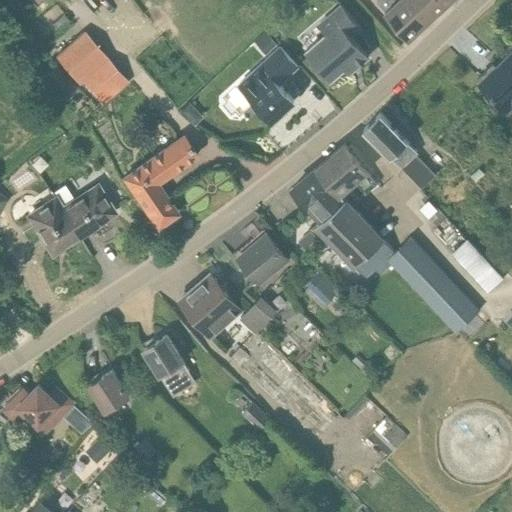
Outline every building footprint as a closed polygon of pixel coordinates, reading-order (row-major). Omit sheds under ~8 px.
[(378,0),(378,1),(385,10),(397,23),(410,38),(429,20),(410,0),(378,0)] [(447,4),(443,0),(410,0),(429,20),(447,4)] [(306,50),(318,64),(331,79),(346,67),(350,72),(368,57),(352,37),(362,28),(342,4),(326,17),(319,24),(326,32),(306,50)] [(265,31),(253,41),(265,55),(277,45),(265,31)] [(298,66),(290,57),(280,45),(254,71),(263,81),(248,95),(256,102),(273,121),(294,101),(279,84),(298,66)] [(80,78),(104,103),(129,82),(106,55),(80,78)] [(491,66),(478,79),(481,83),(481,84),(495,98),(508,110),(511,107),(511,108),(511,58),(509,55),(495,70),(491,66)] [(40,78),(62,101),(76,88),(54,65),(40,78)] [(188,101),(178,110),(192,125),(201,116),(188,101)] [(418,153),(394,127),(381,112),(364,127),(391,157),(392,156),(423,190),(437,175),(417,154),(418,153)] [(183,135),(124,176),(158,225),(176,212),(156,182),(196,155),(183,135)] [(378,184),(358,160),(345,144),(318,167),(341,195),(356,182),(365,194),(378,184)] [(340,196),(341,195),(318,167),(293,187),(321,221),(321,222),(344,201),(340,196)] [(484,174),(478,168),(470,176),(475,182),(484,174)] [(95,186),(63,207),(55,197),(30,216),(52,251),(113,212),(102,195),(95,186)] [(393,265),(387,259),(395,251),(384,239),(386,237),(348,197),(344,201),(321,222),(316,225),(354,267),(357,265),(368,278),(377,270),(381,275),(393,265)] [(496,219),(491,224),(496,230),(502,225),(496,219)] [(290,261),(276,245),(263,230),(235,253),(262,286),(290,261)] [(413,236),(395,251),(387,259),(393,265),(456,332),(481,309),(413,236)] [(469,237),(451,254),(486,292),(504,276),(474,243),(469,237)] [(304,286),(324,306),(340,291),(320,271),(304,286)] [(242,311),(224,288),(211,273),(180,298),(193,314),(212,336),(242,311)] [(260,335),(276,319),(259,302),(243,318),(254,330),(260,335)] [(183,360),(178,351),(167,334),(144,349),(155,366),(173,395),(195,380),(183,360)] [(355,356),(351,360),(360,368),(364,364),(355,356)] [(365,364),(364,364),(360,368),(360,369),(366,375),(371,369),(365,364)] [(130,395),(124,386),(113,369),(89,384),(106,410),(130,395)] [(62,416),(74,404),(56,387),(48,394),(39,385),(29,395),(24,389),(5,408),(19,421),(27,412),(39,424),(55,409),(61,416),(62,416)] [(242,413),(259,429),(269,417),(252,401),(242,413)] [(83,436),(94,424),(74,404),(62,416),(83,436)] [(407,437),(387,416),(367,435),(387,456),(407,437)] [(109,452),(97,439),(85,451),(96,463),(109,452)] [(145,439),(133,450),(145,463),(156,451),(145,439)] [(139,479),(130,471),(122,479),(132,487),(139,479)] [(146,491),(162,505),(167,498),(151,484),(146,491)] [(57,511),(41,498),(31,510),(30,511),(57,511)]
